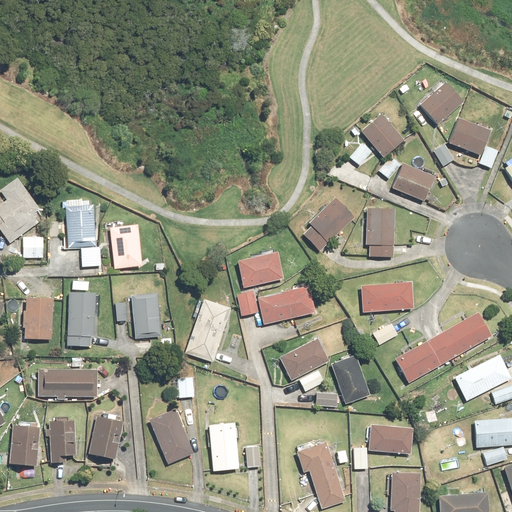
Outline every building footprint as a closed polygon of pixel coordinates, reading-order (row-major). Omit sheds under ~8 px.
[(439,125),(464,102),(446,81),(420,105),(439,125)] [(383,114),(362,131),(384,156),(404,139),(383,114)] [(459,117),(449,143),(482,155),(492,129),(459,117)] [(371,152),(360,143),(347,158),(359,167),(371,152)] [(443,143),(431,150),(442,167),(453,160),(443,143)] [(387,157),(376,171),(386,179),(397,166),(387,157)] [(404,163),(393,188),(425,201),(435,176),(404,163)] [(490,170),(481,166),(475,179),(484,183),(490,170)] [(7,199),(0,204),(0,228),(11,243),(39,223),(34,215),(41,209),(19,178),(1,191),(7,199)] [(320,252),(355,217),(336,197),(310,223),(313,226),(303,235),(320,252)] [(95,206),(66,207),(68,248),(97,246),(95,206)] [(396,209),(368,208),(366,245),(370,245),(370,257),(394,258),(396,209)] [(140,224),(110,228),(115,270),(145,266),(140,224)] [(43,237),(21,237),(21,259),(43,259),(43,237)] [(278,251),(239,261),(245,287),(284,278),(278,251)] [(361,285),(363,312),(414,308),(412,281),(361,285)] [(310,286),(258,297),(264,325),(316,314),(310,286)] [(239,316),(257,312),(253,298),(251,289),(233,294),(239,316)] [(96,292),(69,291),(68,346),(91,347),(91,337),(95,337),(96,292)] [(160,293),(132,296),(136,339),(163,337),(160,293)] [(53,340),(54,297),(27,296),(27,311),(23,311),(23,328),(26,328),(26,339),(53,340)] [(213,362),(231,308),(204,299),(186,353),(213,362)] [(124,303),(113,304),(114,324),(126,323),(124,303)] [(395,358),(409,382),(492,335),(478,311),(395,358)] [(396,334),(388,322),(370,335),(378,346),(396,334)] [(318,337),(279,357),(292,381),(331,361),(318,337)] [(170,338),(160,340),(161,351),(171,349),(170,338)] [(454,376),(466,400),(511,377),(511,376),(500,353),(454,376)] [(356,355),(332,364),(346,404),(371,395),(356,355)] [(98,369),(38,369),(38,397),(58,397),(58,400),(66,400),(66,397),(98,397),(98,369)] [(318,370),(297,381),(303,393),(324,383),(318,370)] [(173,387),(173,398),(194,397),(193,377),(176,377),(177,387),(173,387)] [(511,387),(510,383),(489,392),(496,407),(511,399),(511,387)] [(337,393),(314,392),(314,408),(336,409),(337,393)] [(0,427),(9,421),(0,407),(0,427)] [(176,409),(149,420),(169,465),(195,454),(176,409)] [(125,421),(97,416),(89,453),(118,459),(125,421)] [(511,416),(475,419),(477,446),(511,444),(511,416)] [(76,420),(49,421),(50,429),(46,429),(47,437),(50,437),(52,464),(67,463),(67,457),(78,457),(76,420)] [(236,422),(209,425),(214,471),(240,469),(236,422)] [(371,423),(368,450),(411,454),(414,427),(371,423)] [(41,427),(13,425),(10,464),(38,466),(41,427)] [(345,500),(327,440),(297,449),(304,471),(310,469),(321,507),(345,500)] [(257,445),(243,446),(245,469),(259,468),(257,445)] [(364,471),(365,452),(366,447),(353,447),(352,470),(364,471)] [(504,460),(500,448),(481,454),(485,466),(504,460)] [(419,511),(421,472),(391,471),(389,510),(394,510),(394,511),(419,511)] [(439,494),(440,511),(489,511),(488,491),(439,494)]
